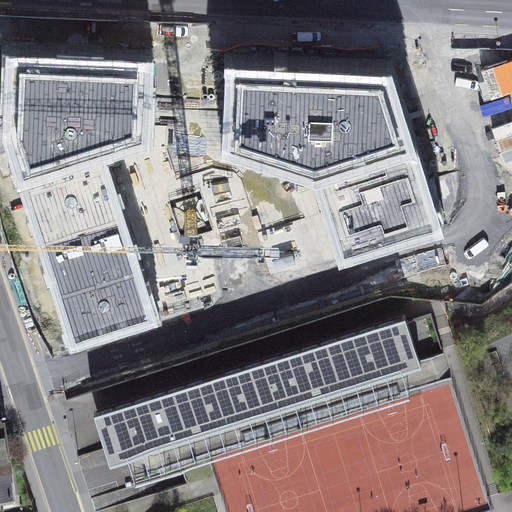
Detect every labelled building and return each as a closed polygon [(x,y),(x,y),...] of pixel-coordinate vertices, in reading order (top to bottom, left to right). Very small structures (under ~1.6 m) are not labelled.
[(8,45),(5,124),(101,145),(146,131),(148,53),(8,45)] [(224,137),(314,165),(388,63),(228,57),(224,137)] [(438,222),(388,63),(314,165),(341,253),(438,222)] [(5,124),(42,240),(122,215),(101,145),(5,124)] [(153,313),(122,215),(42,240),(73,337),(153,313)] [(103,413),(117,459),(261,417),(425,369),(411,322),(184,389),(103,413)] [(5,425),(0,425),(0,472),(10,472),(5,425)]
